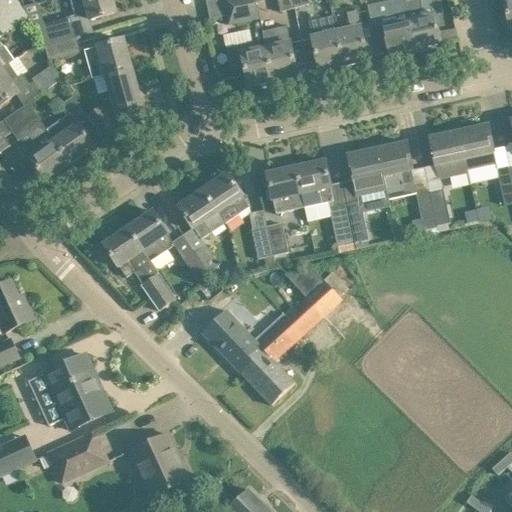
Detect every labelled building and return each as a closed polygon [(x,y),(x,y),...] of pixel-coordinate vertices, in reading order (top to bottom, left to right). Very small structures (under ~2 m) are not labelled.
[(0,0),(0,20),(21,6),(17,0),(0,0)] [(90,20),(98,18),(117,13),(113,0),(70,0),(77,23),(90,20)] [(223,0),(228,26),(236,25),(259,20),(254,0),(223,0)] [(277,0),(280,12),(295,8),(293,0),(277,0)] [(293,0),(295,8),(309,4),(308,0),(293,0)] [(511,0),(500,0),(501,3),(504,3),(510,30),(511,30),(511,0)] [(421,1),(406,4),(416,51),(442,45),(441,42),(458,39),(456,29),(439,33),(435,14),(420,17),(419,13),(423,12),(421,1)] [(390,56),(416,51),(406,4),(391,7),(394,19),(398,18),(399,22),(384,25),(390,56)] [(0,33),(1,35),(20,23),(29,18),(24,7),(22,8),(21,6),(0,20),(0,33)] [(337,33),(344,66),(369,61),(362,28),(361,28),(358,11),(348,13),(352,30),(337,33)] [(45,24),(39,26),(46,48),(76,39),(70,17),(45,24)] [(312,39),(315,52),(320,72),(344,66),(337,33),(323,36),(320,20),(310,22),(313,38),(312,39)] [(298,76),(294,57),(291,43),(287,27),(277,29),(263,32),(266,49),(273,82),(298,76)] [(50,62),(80,53),(76,39),(46,48),(48,55),(50,62)] [(106,75),(133,67),(125,40),(106,45),(98,47),(98,48),(86,52),(89,64),(93,78),(96,77),(96,78),(106,75)] [(5,47),(4,47),(0,41),(0,70),(14,60),(5,47)] [(266,49),(253,52),(251,43),(240,45),(228,48),(233,71),(245,69),(249,87),(273,82),(266,49)] [(24,105),(28,103),(42,94),(62,81),(52,67),(33,80),(34,82),(30,85),(23,74),(27,71),(18,58),(14,60),(0,70),(0,106),(17,95),(24,105)] [(118,120),(145,112),(133,67),(106,75),(110,91),(114,105),(118,120)] [(90,121),(87,116),(74,97),(60,107),(67,117),(60,122),(47,130),(55,141),(71,165),(95,148),(81,127),(90,121)] [(28,103),(24,105),(25,107),(5,121),(19,141),(43,125),(28,103)] [(87,116),(90,121),(93,125),(104,141),(119,131),(103,108),(101,108),(101,107),(87,116)] [(488,125),(459,132),(469,171),(482,168),(483,170),(497,167),(493,153),(494,153),(488,125)] [(469,171),(459,132),(430,138),(437,166),(441,180),(469,174),(469,171)] [(25,146),(24,147),(31,158),(30,158),(47,182),(58,173),(64,175),(74,169),(71,165),(55,141),(42,150),(34,140),(25,146)] [(407,143),(395,146),(394,140),(377,144),(384,177),(385,184),(386,190),(387,195),(406,191),(404,184),(414,182),(412,171),(413,171),(411,163),(407,143)] [(385,184),(384,177),(377,144),(360,148),(361,153),(349,156),(353,175),(354,181),(355,184),(356,183),(357,190),(385,184)] [(305,208),(321,204),(333,201),(330,189),(332,189),(326,161),(297,167),(303,195),(305,208)] [(511,174),(510,166),(497,169),(505,206),(511,204),(511,174)] [(303,195),(297,167),(268,174),(272,193),(274,201),(277,214),(289,211),(305,208),(303,195)] [(243,197),(239,190),(228,173),(203,190),(220,215),(226,224),(229,228),(242,220),(239,215),(240,215),(250,208),(242,198),(243,197)] [(450,222),(447,210),(442,189),(430,192),(438,225),(450,222)] [(205,225),(220,215),(203,190),(178,207),(190,223),(193,229),(194,230),(195,230),(202,240),(211,234),(205,225)] [(438,228),(438,225),(430,192),(417,195),(424,231),(438,228)] [(369,241),(360,200),(347,203),(356,243),(369,241)] [(355,244),(356,243),(347,203),(329,207),(331,218),(337,247),(355,244)] [(151,262),(165,253),(175,246),(168,235),(169,235),(153,211),(128,228),(151,262)] [(264,212),(249,215),(253,231),(251,231),(258,261),(264,259),(274,257),(267,228),(264,212)] [(289,254),(283,225),(267,228),(274,257),(289,254)] [(127,278),(134,273),(143,286),(159,275),(151,262),(128,228),(103,245),(119,268),(120,268),(127,278)] [(220,265),(204,243),(193,251),(209,273),(212,277),(214,275),(216,277),(222,274),(217,267),(220,265)] [(193,251),(183,258),(197,280),(198,281),(209,273),(193,251)] [(274,257),(264,259),(267,270),(268,270),(280,268),(276,265),(275,262),(274,257)] [(313,269),(285,275),(306,297),(286,316),(304,335),(342,301),(340,298),(324,281),(313,269)] [(159,311),(175,300),(176,300),(159,275),(143,286),(142,287),(159,311)] [(12,282),(0,287),(0,324),(4,334),(35,320),(27,303),(23,295),(19,297),(12,282)] [(227,311),(203,334),(242,375),(243,375),(255,363),(251,358),(261,348),(275,362),(304,335),(286,316),(284,314),(256,341),(227,311)] [(0,345),(0,367),(20,358),(11,340),(0,345)] [(296,384),(275,362),(261,348),(251,358),(255,363),(243,375),(272,406),(296,384)] [(112,412),(98,380),(86,355),(68,363),(42,374),(43,375),(64,420),(70,433),(89,424),(107,415),(112,412)] [(61,449),(49,455),(54,465),(63,484),(109,463),(95,434),(61,449)] [(191,483),(181,462),(169,435),(164,437),(146,445),(128,453),(150,501),(173,491),(191,483)] [(0,446),(0,479),(3,478),(18,470),(26,467),(14,440),(2,446),(0,446)] [(511,454),(511,453),(502,462),(507,468),(511,463),(511,454)] [(502,462),(492,470),(498,476),(507,468),(502,462)] [(272,511),(250,490),(228,511),(272,511)] [(472,496),(467,503),(477,510),(482,503),(472,496)] [(482,503),(477,510),(479,511),(490,511),(492,510),(482,503)]
